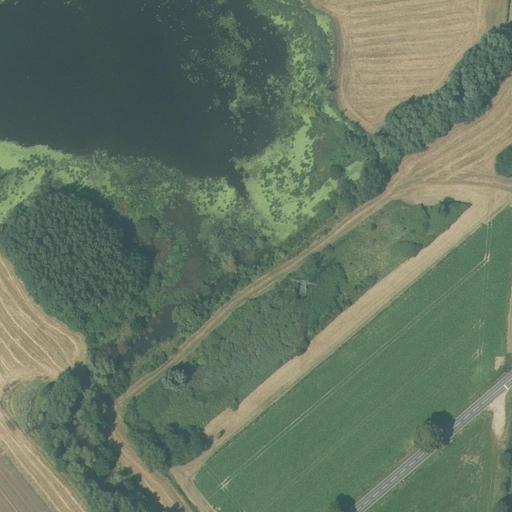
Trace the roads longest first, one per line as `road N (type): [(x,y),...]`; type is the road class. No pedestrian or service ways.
road 1 (track): [(191,511),(115,416),(418,172),(511,185)]
road 2 (secondary): [(355,511),(511,380)]
road 3 (track): [(115,416),(0,279)]
